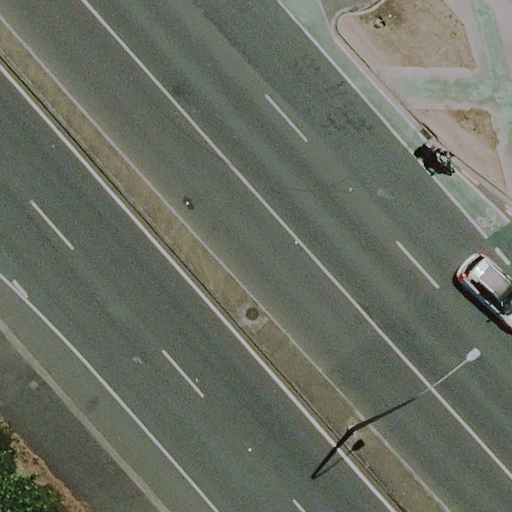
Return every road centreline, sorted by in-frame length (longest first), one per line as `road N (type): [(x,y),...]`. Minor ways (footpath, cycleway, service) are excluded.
road 1 (secondary): [(154,0),(493,377)]
road 2 (secondary): [(245,511),(0,246)]
